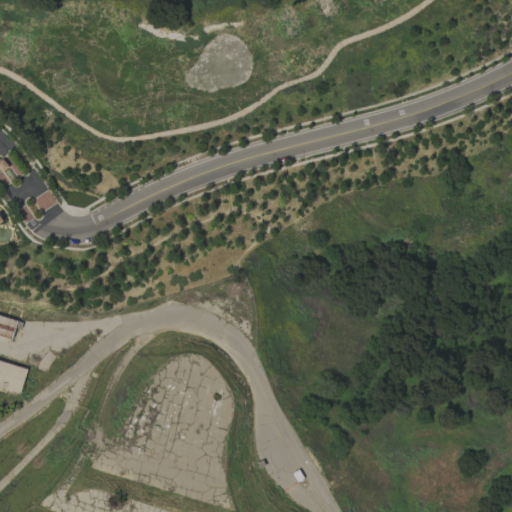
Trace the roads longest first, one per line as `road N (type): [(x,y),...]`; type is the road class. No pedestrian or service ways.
road 1 (residential): [(0,431),(128,334),(186,320),(213,326),(239,345),(332,511)]
road 2 (residential): [(511,77),(392,125),(177,186),(85,234)]
road 3 (residential): [(85,234),(55,230),(36,214),(0,159)]
